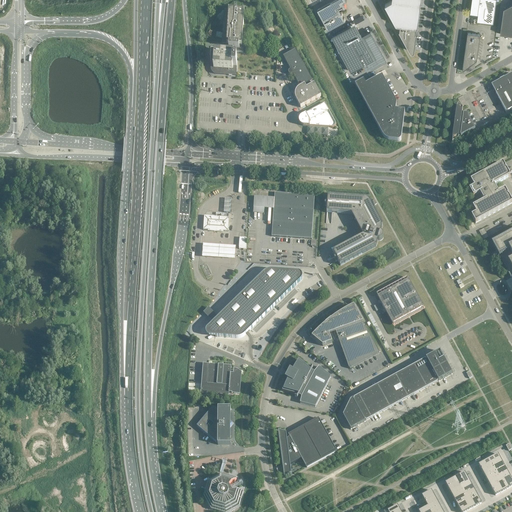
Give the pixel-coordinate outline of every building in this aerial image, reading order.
[(346,1),(345,0),(335,0),(318,10),(328,29),(345,20),(343,15),(342,13),(341,13),(340,12),(340,10),(346,6),(344,3),(343,2),(346,1)] [(399,30),(410,51),(411,51),(411,52),(412,52),(413,52),(413,51),(414,51),(414,50),(417,32),(416,32),(416,30),(417,27),(418,27),(418,26),(421,0),(391,0),(392,0),(385,4),(396,24),(397,24),(398,25),(400,25),(400,27),(399,30)] [(471,0),(470,13),(478,14),(478,15),(477,20),(477,21),(493,23),(496,0),(471,0)] [(511,3),(503,8),(500,34),(511,35),(511,3)] [(211,68),(211,69),(211,70),(211,71),(211,72),(212,72),(212,73),(213,73),(213,74),(214,74),(215,74),(216,74),(220,75),(236,76),(236,70),(237,69),(237,58),(235,58),(236,52),(243,53),(243,46),(242,46),(244,12),(225,10),(222,43),(222,45),(228,45),(228,47),(228,48),(232,48),(232,49),(216,48),(216,53),(215,53),(214,58),(212,58),(211,58),(211,63),(211,64),(211,63),(214,63),(214,66),(211,66),(211,68)] [(355,23),(331,36),(351,72),(365,64),(368,70),(386,60),(370,32),(362,37),(362,36),(355,23)] [(477,58),(476,60),(477,59),(480,34),(468,33),(468,32),(467,32),(462,71),(462,70),(463,69),(468,65),(468,66),(469,66),(469,64),(471,63),(470,64),(471,64),(471,63),(477,58)] [(313,81),(296,50),(290,53),(290,52),(289,52),(289,51),(289,52),(288,52),(288,53),(288,54),(283,57),(291,70),(290,71),(289,71),(289,72),(288,72),(288,73),(289,74),(289,75),(290,75),(291,75),(292,75),(293,75),(300,88),(299,88),(298,89),(298,90),(297,90),(297,91),(296,92),(296,93),(296,94),(295,95),(295,96),(295,97),(295,98),(296,99),(296,100),(300,108),(302,107),(321,97),(314,84),(311,86),(310,83),(311,82),(311,83),(312,84),(312,83),(313,83),(313,82),(312,81),(313,81)] [(491,85),(506,112),(511,109),(511,74),(504,78),(503,79),(501,80),(499,81),(500,81),(491,85)] [(383,79),(382,77),(366,86),(365,83),(364,81),(355,86),(375,122),(383,136),(383,137),(383,138),(384,138),(385,139),(386,140),(387,140),(388,141),(389,141),(397,142),(398,142),(399,142),(400,141),(401,140),(401,139),(404,114),(405,112),(404,111),(404,112),(397,111),(396,110),(396,105),(396,104),(396,103),(396,102),(383,79)] [(327,128),(329,127),(330,127),(330,128),(331,128),(332,128),(333,128),(334,128),(334,127),(335,127),(335,126),(336,126),(336,125),(336,124),(335,124),(335,123),(325,104),(318,107),(312,110),(301,117),(300,117),(300,118),(299,120),(299,121),(299,122),(300,124),(301,125),(302,126),(303,126),(309,127),(309,128),(308,128),(308,134),(327,135),(327,130),(326,130),(326,128),(327,128)] [(457,105),(453,138),(452,142),(458,139),(458,138),(460,137),(461,137),(475,130),(467,115),(464,115),(464,113),(462,112),(463,108),(457,105)] [(506,169),(503,163),(471,181),(474,186),(474,187),(469,190),(473,197),(480,193),(484,201),(473,207),(476,213),(477,214),(472,216),(475,223),(511,203),(511,202),(509,196),(508,196),(508,195),(505,190),(499,193),(494,185),(510,177),(506,170),(506,169)] [(275,193),(274,208),(272,237),(312,239),(315,196),(275,193)] [(327,213),(350,214),(362,237),(333,252),(336,258),(335,259),(334,259),(334,260),(335,261),(336,261),(337,260),(340,266),(376,247),(378,241),(379,241),(380,241),(381,240),(382,240),(382,239),(383,239),(383,238),(383,237),(383,236),(383,235),(382,235),(382,234),(381,234),(381,233),(380,233),(382,227),(368,200),(328,197),(327,204),(326,204),(325,204),(325,205),(325,206),(326,206),(327,206),(327,213)] [(204,217),(203,230),(228,232),(229,218),(204,217)] [(487,239),(482,230),(478,233),(482,241),(487,239)] [(511,232),(492,243),(501,261),(511,254),(511,232)] [(237,246),(203,244),(203,257),(236,259),(237,246)] [(511,254),(501,261),(510,278),(511,278),(511,277),(511,276),(511,254)] [(212,322),(213,323),(207,329),(215,337),(237,339),(238,339),(240,338),(241,338),(243,337),(244,336),(245,335),(301,281),(302,280),(302,279),(302,278),(302,277),(302,276),(302,275),(301,274),(300,273),(299,273),(298,272),(272,270),(270,271),(269,271),(267,271),(265,272),(264,273),(263,274),(218,318),(217,317),(212,322)] [(376,295),(381,303),(394,327),(425,310),(408,278),(376,295)] [(334,318),(331,320),(330,321),(327,323),(325,325),(322,327),(319,330),(317,332),(314,335),(312,337),(323,346),(332,343),(329,335),(336,332),(344,354),(372,338),(354,306),(351,307),(348,309),(345,311),(342,312),(339,314),(337,316),(334,318)] [(380,353),(372,338),(344,354),(349,368),(350,369),(380,353)] [(421,364),(415,367),(414,366),(414,367),(408,370),(408,369),(408,370),(402,373),(402,374),(396,377),(396,376),(395,376),(396,377),(390,380),(390,379),(389,379),(390,380),(384,384),(383,383),(384,384),(378,387),(377,386),(377,387),(372,390),(371,389),(371,390),(365,394),(365,393),(365,394),(359,397),(359,396),(359,397),(353,400),(353,399),(351,401),(343,416),(344,418),(345,418),(346,420),(345,420),(346,420),(349,425),(348,425),(349,425),(351,429),(350,430),(351,430),(365,422),(365,421),(370,418),(371,419),(371,418),(377,415),(377,414),(383,411),(383,412),(383,411),(389,408),(389,409),(390,409),(389,408),(395,405),(396,405),(395,404),(401,401),(402,402),(401,401),(407,398),(408,399),(408,398),(413,394),(414,395),(414,394),(420,391),(420,392),(420,391),(426,388),(426,389),(426,388),(432,384),(432,385),(433,385),(432,384),(438,381),(438,382),(452,374),(451,375),(447,367),(448,367),(447,367),(443,360),(444,360),(444,359),(443,360),(439,353),(440,352),(426,359),(427,360),(421,363),(420,363),(421,364)] [(292,370),(294,371),(293,373),(291,372),(291,371),(287,379),(287,378),(289,379),(288,381),(287,380),(285,386),(282,393),(295,396),(295,398),(297,398),(299,396),(302,397),(300,404),(315,407),(331,378),(319,367),(315,372),(312,371),(313,368),(311,366),(310,368),(300,359),(296,365),(292,370)] [(232,394),(239,394),(241,375),(234,374),(231,374),(231,366),(209,365),(207,384),(202,384),(201,394),(229,396),(229,394),(232,394)] [(216,443),(218,441),(218,445),(230,445),(231,426),(232,424),(231,422),(231,409),(219,409),(219,412),(213,407),(197,427),(216,443)] [(301,459),(306,468),(307,468),(336,452),(337,452),(319,420),(318,420),(290,436),(289,436),(290,438),(287,440),(286,433),(278,431),(283,465),(282,465),(282,469),(283,469),(284,477),(291,473),(290,465),(301,459)] [(511,480),(498,454),(479,465),(495,496),(511,486),(511,480)] [(465,473),(445,483),(460,511),(465,511),(481,503),(465,473)] [(236,479),(222,474),(208,482),(204,497),(211,510),(218,511),(230,511),(239,507),(244,492),(243,492),(233,493),(230,488),(237,479),(236,479)] [(428,507),(419,511),(418,511),(442,511),(431,491),(422,496),(428,507)]
